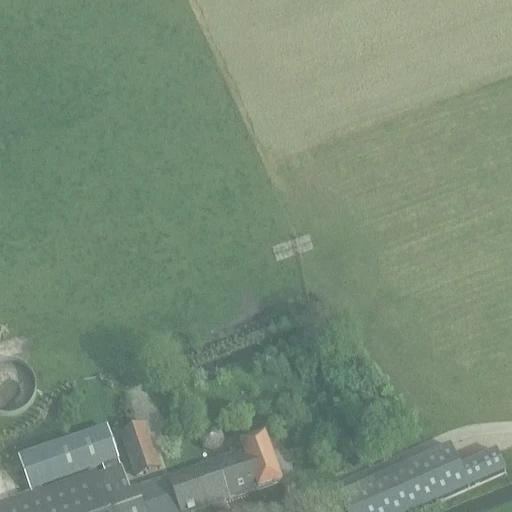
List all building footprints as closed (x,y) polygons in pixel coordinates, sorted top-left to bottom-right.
[(36,385),(35,380),(32,376),(30,372),(26,368),(22,366),(18,364),(13,363),(8,362),(4,363),(0,363),(0,417),(1,418),(6,419),(11,419),(16,418),(20,416),(24,414),(28,411),(31,408),(34,404),(35,399),(36,394),(37,390),(36,385)] [(177,374),(158,383),(165,398),(184,390),(177,374)] [(136,481),(162,473),(147,427),(121,436),(136,481)] [(205,434),(201,443),(205,452),(213,456),(222,452),(226,443),(222,434),(214,431),(205,434)] [(121,469),(119,470),(106,432),(19,463),(32,501),(12,508),(0,511),(202,511),(281,484),(265,437),(241,445),(242,450),(236,452),(238,457),(130,495),(121,469)] [(450,449),(339,498),(345,511),(421,511),(505,475),(496,454),(460,470),(450,449)]
